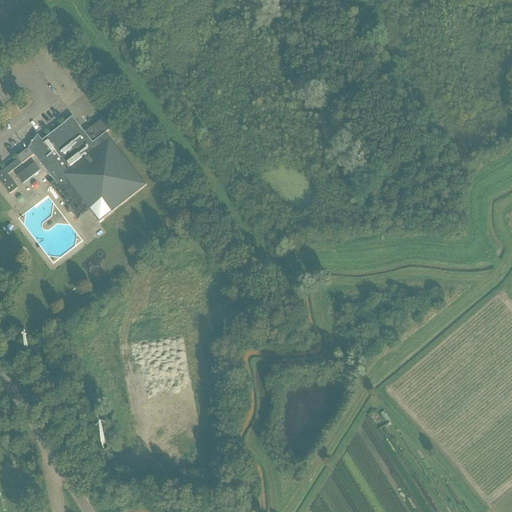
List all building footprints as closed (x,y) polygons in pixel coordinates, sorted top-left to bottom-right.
[(3,171),(0,173),(0,182),(2,185),(9,195),(17,189),(7,177),(34,157),(38,162),(43,168),(54,182),(51,184),(49,183),(48,184),(78,221),(90,211),(99,223),(147,186),(106,133),(118,124),(110,114),(107,116),(107,117),(85,134),(72,118),(65,123),(65,124),(42,142),(41,140),(28,149),(29,149),(25,152),(17,158),(19,160),(3,172),(3,171)] [(23,184),(40,171),(35,164),(18,177),(23,184)] [(13,236),(19,233),(16,227),(10,230),(13,236)] [(433,432),(491,504),(511,487),(511,403),(510,404),(504,396),(500,399),(486,397),(484,410),(480,413),(482,416),(477,415),(486,427),(489,427),(488,436),(477,444),(471,443),(468,438),(457,437),(453,440),(449,435),(433,432)] [(109,449),(104,452),(109,461),(114,458),(109,449)]
